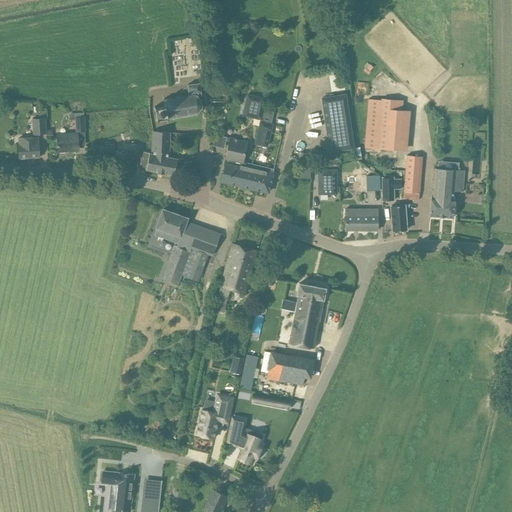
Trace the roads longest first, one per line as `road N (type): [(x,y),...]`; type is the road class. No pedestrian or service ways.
road 1 (unclassified): [(373,254),(169,188),(0,170)]
road 2 (unclassified): [(268,498),(342,343),(373,254)]
road 3 (unclassified): [(511,249),(393,246),(373,254)]
road 4 (residential): [(268,498),(212,470),(145,451)]
